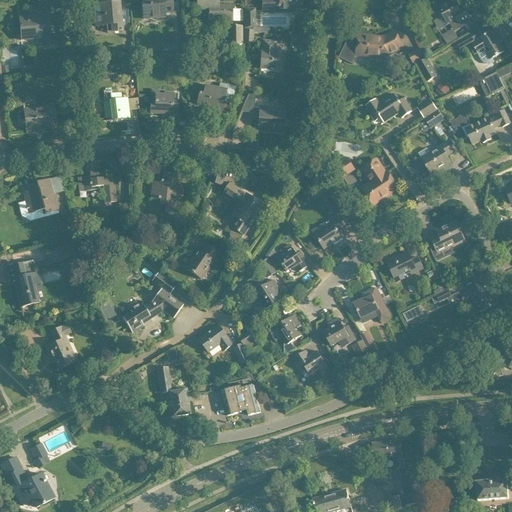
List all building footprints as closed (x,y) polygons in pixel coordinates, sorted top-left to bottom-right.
[(100,0),(101,4),(94,5),(95,15),(96,27),(111,25),(112,32),(123,31),(120,2),(112,3),(111,0),(100,0)] [(145,0),(141,0),(143,19),(165,17),(165,13),(173,12),(171,0),(145,0)] [(209,11),(209,21),(233,21),(232,6),(218,6),(218,0),(196,0),(196,11),(209,11)] [(261,0),(262,13),(285,13),(285,10),(302,10),(302,9),(310,9),(310,0),(261,0)] [(470,18),(466,11),(469,10),(468,9),(466,4),(459,8),(454,0),(445,5),(444,2),(430,10),(436,20),(443,16),(448,25),(456,20),(459,24),(470,18)] [(245,27),(255,27),(255,19),(254,9),(244,9),(245,19),(245,27)] [(50,44),(55,43),(54,35),(50,35),(48,16),(19,18),(21,40),(42,39),(42,46),(50,46),(50,44)] [(227,45),(242,45),(243,27),(227,27),(227,45)] [(244,42),(253,43),(253,31),(244,30),(244,42)] [(447,33),(453,42),(458,39),(453,30),(447,33)] [(471,44),(478,55),(483,63),(486,65),(488,65),(490,65),(494,62),(492,59),(504,52),(497,40),(500,38),(495,30),(471,44)] [(175,34),(176,54),(186,53),(184,34),(175,34)] [(377,41),(377,37),(358,35),(357,44),(347,43),(340,58),(353,64),(355,53),(355,56),(388,60),(388,55),(403,48),(397,35),(397,36),(384,42),(377,41)] [(260,69),(271,70),(271,72),(281,73),(283,52),(275,51),(275,42),(263,41),(262,50),(261,50),(260,69)] [(122,50),(122,59),(132,58),(131,49),(122,50)] [(407,55),(412,64),(424,58),(419,49),(407,55)] [(186,68),(186,54),(177,54),(177,68),(186,68)] [(426,60),(417,65),(424,78),(427,83),(437,78),(430,65),(427,60),(426,60)] [(23,67),(24,74),(38,73),(37,65),(23,67)] [(501,79),(511,74),(511,65),(498,71),(501,79)] [(504,89),(496,73),(485,78),(493,95),(504,89)] [(442,83),(438,88),(444,94),(449,90),(442,83)] [(215,111),(222,112),(225,95),(231,96),(233,88),(227,87),(226,91),(205,86),(204,94),(199,93),(197,104),(216,108),(215,111)] [(177,119),(178,93),(164,93),(164,95),(156,95),(155,102),(151,102),(150,114),(169,115),(169,119),(177,119)] [(241,112),(254,113),(255,95),(248,95),(241,112)] [(365,106),(372,117),(377,113),(384,124),(394,117),(394,116),(398,113),(403,119),(413,112),(404,99),(399,102),(394,95),(379,105),(376,100),(365,106)] [(111,118),(111,121),(133,118),(130,118),(127,99),(110,101),(110,96),(102,98),(105,119),(111,118)] [(417,109),(424,119),(436,111),(430,100),(417,109)] [(18,116),(19,117),(20,120),(22,121),(23,121),(25,121),(26,132),(50,129),(49,121),(57,120),(55,110),(55,105),(23,109),(23,110),(21,111),(19,112),(19,114),(18,116)] [(272,127),(272,132),(283,133),(284,119),(277,118),(278,109),(259,108),(258,126),(272,127)] [(424,119),(430,129),(444,120),(437,111),(424,119)] [(494,129),(501,125),(502,128),(510,124),(504,111),(496,115),(498,118),(490,121),(489,118),(471,127),(467,119),(454,128),(462,140),(469,137),(473,145),(482,141),(483,143),(491,140),(490,137),(496,134),(494,129)] [(336,143),(335,155),(360,156),(360,144),(336,143)] [(447,156),(453,153),(447,144),(446,143),(429,153),(427,149),(419,154),(423,161),(431,175),(451,163),(447,156)] [(336,167),(343,178),(354,170),(347,159),(336,167)] [(371,183),(362,189),(373,206),(398,189),(393,181),(387,172),(385,173),(377,160),(362,170),(371,183)] [(222,185),(225,173),(214,169),(211,182),(222,185)] [(79,192),(91,191),(91,188),(102,186),(104,203),(116,202),(113,170),(96,172),(97,175),(90,176),(90,177),(74,179),(77,179),(79,192)] [(152,182),(150,199),(159,199),(159,204),(165,205),(173,206),(172,213),(181,214),(182,198),(176,198),(177,187),(174,187),(176,176),(164,175),(164,173),(155,172),(154,182),(152,182)] [(33,191),(23,193),(26,203),(27,207),(26,207),(26,210),(27,210),(28,214),(44,210),(45,214),(58,211),(53,194),(64,191),(60,177),(49,180),(37,183),(39,191),(33,192),(33,191)] [(252,217),(261,204),(247,194),(247,195),(231,184),(224,194),(240,205),(232,218),(238,222),(234,228),(234,227),(230,232),(230,235),(231,237),(232,239),(234,240),(236,241),(238,240),(241,238),(243,235),(244,235),(255,219),(252,217)] [(343,207),(335,194),(327,200),(335,212),(343,207)] [(118,204),(120,219),(129,218),(128,203),(118,204)] [(67,212),(62,213),(67,235),(73,233),(67,212)] [(315,235),(319,241),(324,249),(342,238),(340,234),(346,230),(337,216),(321,226),(323,230),(315,235)] [(465,241),(463,237),(456,222),(441,229),(442,232),(438,234),(438,235),(431,239),(433,244),(429,246),(429,245),(428,246),(437,262),(437,261),(454,253),(452,247),(465,241)] [(76,240),(44,247),(48,261),(79,254),(76,240)] [(185,269),(201,280),(219,253),(206,245),(201,252),(198,250),(185,269)] [(283,255),(278,259),(287,272),(296,266),(300,272),(309,266),(300,252),(296,255),(290,245),(280,252),(283,255)] [(394,257),(386,261),(394,278),(412,270),(414,274),(423,269),(417,257),(412,260),(408,252),(395,259),(394,257)] [(261,267),(267,278),(276,273),(267,259),(261,267)] [(35,261),(6,268),(9,280),(10,281),(14,280),(15,284),(15,285),(21,307),(38,303),(34,285),(37,285),(33,270),(37,269),(35,261)] [(122,319),(132,334),(144,326),(141,322),(149,317),(150,319),(163,311),(173,319),(183,305),(169,295),(175,287),(158,274),(152,282),(161,289),(151,303),(152,303),(144,308),(142,304),(130,311),(131,313),(122,319)] [(263,281),(248,291),(253,299),(259,295),(268,309),(273,305),(274,307),(279,303),(278,302),(281,300),(276,293),(280,291),(274,280),(266,285),(263,281)] [(445,292),(443,288),(443,287),(441,282),(437,284),(439,289),(434,291),(436,296),(445,292)] [(475,303),(479,312),(495,305),(485,283),(461,295),(465,303),(473,299),(475,303)] [(366,299),(354,304),(361,319),(363,318),(370,314),(379,310),(381,315),(378,317),(381,323),(391,319),(377,288),(368,292),(370,297),(366,299)] [(452,297),(448,290),(445,292),(440,303),(452,297)] [(107,303),(99,307),(108,329),(110,328),(119,323),(107,303)] [(407,322),(423,314),(419,305),(402,313),(407,322)] [(297,329),(301,326),(294,316),(283,323),(280,319),(267,328),(275,340),(282,335),(288,345),(302,336),(297,329)] [(323,332),(331,347),(342,341),(345,347),(356,341),(350,330),(346,332),(338,319),(328,325),(330,329),(323,332)] [(209,333),(200,340),(205,348),(209,353),(220,344),(225,350),(233,344),(229,339),(229,338),(219,325),(209,332),(209,333)] [(51,332),(56,343),(45,348),(48,355),(51,354),(58,369),(73,362),(63,340),(66,339),(61,328),(51,332)] [(256,343),(249,332),(239,338),(247,349),(256,343)] [(367,332),(360,335),(370,353),(377,350),(367,332)] [(370,353),(360,335),(360,336),(363,341),(352,346),(358,357),(369,351),(370,353)] [(234,348),(241,364),(249,360),(242,344),(234,348)] [(327,367),(317,351),(310,356),(306,351),(293,360),(300,370),(305,379),(318,370),(319,372),(327,367)] [(190,415),(187,390),(171,392),(167,367),(157,369),(161,394),(166,393),(170,418),(190,415)] [(221,392),(228,417),(242,413),(241,411),(247,410),(249,416),(261,413),(254,385),(242,389),(241,387),(221,392)] [(373,444),(374,460),(395,458),(396,470),(404,469),(400,441),(373,444)] [(1,465),(3,470),(22,505),(32,500),(36,508),(54,499),(42,474),(28,481),(15,458),(1,465)] [(35,461),(39,468),(46,464),(44,465),(41,458),(35,461)] [(401,474),(405,506),(426,504),(421,465),(408,467),(409,473),(401,474)] [(373,471),(380,487),(390,483),(383,466),(373,471)] [(507,481),(476,483),(478,501),(508,499),(507,481)] [(313,500),(315,510),(315,511),(333,511),(351,507),(347,490),(313,500)] [(388,499),(391,511),(394,511),(401,510),(398,496),(388,499)]
